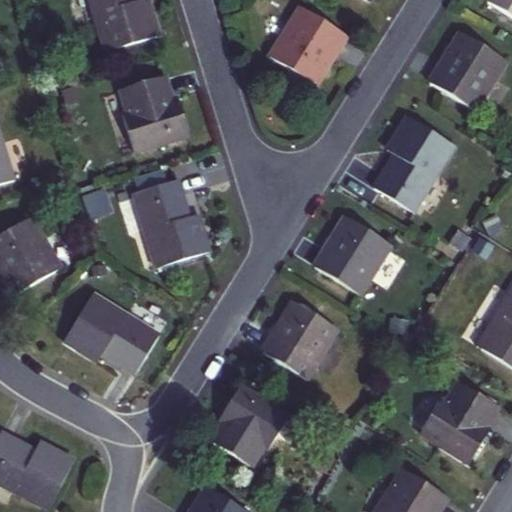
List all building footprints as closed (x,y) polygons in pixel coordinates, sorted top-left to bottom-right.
[(99,18),(109,53),(160,38),(149,1),(140,4),(138,0),(86,0),(93,19),(99,18)] [(511,0),(491,0),(489,4),(511,17),(511,0)] [(343,36),(299,9),(269,59),(313,86),(343,36)] [(502,61),(460,34),(429,84),(471,110),(502,61)] [(160,80),(118,93),(126,121),(122,122),(132,156),(189,139),(181,115),(172,118),(160,80)] [(448,148),(408,122),(387,154),(394,158),(376,187),(416,212),(437,178),(431,175),(448,148)] [(0,185),(12,182),(0,142),(0,141),(0,185)] [(134,180),(138,194),(166,185),(161,171),(134,180)] [(161,268),(210,253),(198,215),(188,218),(176,182),(166,185),(138,194),(132,196),(144,233),(149,231),(161,268)] [(111,213),(104,191),(82,198),(89,220),(111,213)] [(357,297),(389,249),(344,219),(311,267),(357,297)] [(0,238),(0,276),(12,298),(55,272),(25,223),(0,238)] [(511,284),(494,313),(500,317),(480,349),(511,369),(511,284)] [(99,355),(134,376),(159,336),(126,316),(123,321),(88,300),(63,343),(95,362),(99,355)] [(305,380),(335,332),(291,305),(261,353),(305,380)] [(418,436),(468,468),(481,448),(474,443),(495,410),(457,386),(445,404),(440,401),(418,436)] [(269,449),(289,418),(241,387),(228,408),(235,413),(213,447),(250,470),(265,446),(269,449)] [(34,452),(0,435),(0,487),(15,495),(18,489),(50,506),(73,462),(38,444),(34,452)] [(441,511),(447,503),(403,474),(378,511),(441,511)] [(241,511),(205,490),(191,511),(241,511)]
